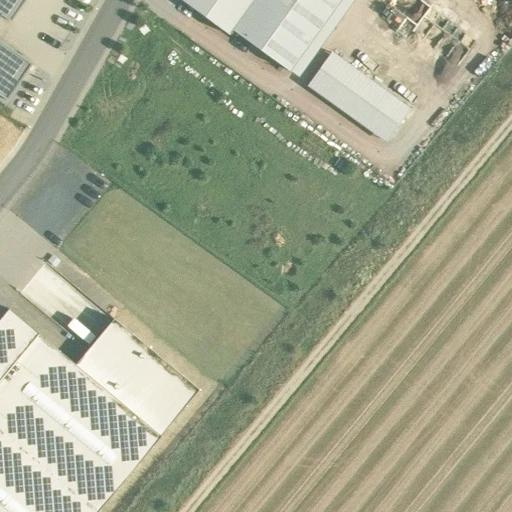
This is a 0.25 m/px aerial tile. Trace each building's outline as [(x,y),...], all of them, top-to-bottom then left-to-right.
[(26,0),(0,0),(0,95),(8,100),(32,65),(0,42),(0,19),(2,17),(10,23),(26,0)] [(254,0),(182,0),(230,34),(234,29),(254,0)] [(254,0),(234,29),(301,77),(356,0),(254,0)] [(414,109),(336,51),(312,84),(390,142),(414,109)] [(77,368),(9,311),(0,322),(0,511),(99,511),(162,439),(77,368)] [(118,319),(77,368),(162,439),(202,390),(118,319)]
